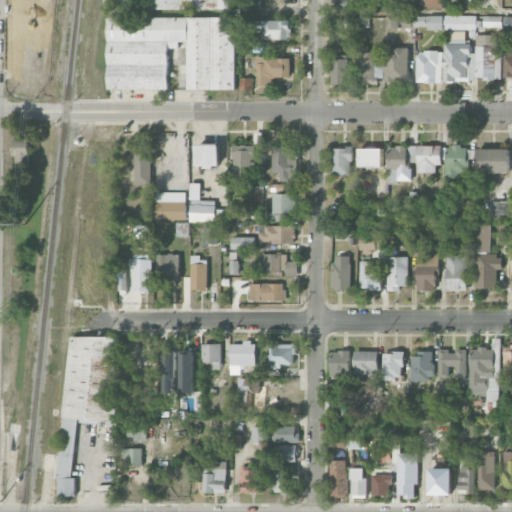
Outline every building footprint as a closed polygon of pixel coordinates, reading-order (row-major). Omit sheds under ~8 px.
[(116,0),(116,9),(232,9),(232,0),(116,0)] [(441,0),(422,0),(423,8),(442,8),(441,0)] [(414,17),(414,27),(428,26),(428,30),(443,30),(442,15),(414,17)] [(445,29),(475,29),(475,16),(445,15),(445,29)] [(511,30),(511,15),(483,17),(483,28),(502,27),(502,31),(511,30)] [(386,28),(397,29),(398,17),(387,16),(386,28)] [(108,89),(168,89),(168,48),(179,48),(179,42),(187,41),(187,90),(235,90),(234,17),(107,18),(108,89)] [(263,39),(291,39),(291,20),(250,20),(250,31),(263,31),(263,39)] [(496,35),(475,35),(475,79),(501,79),(500,56),(497,56),(496,35)] [(475,69),(470,69),(470,42),(444,43),(444,81),(475,81),(475,69)] [(409,48),(385,48),(386,81),(409,81),(409,48)] [(417,51),(416,83),(442,83),(442,52),(417,51)] [(291,77),(291,57),(257,57),(258,86),(274,85),(274,78),(291,77)] [(332,84),(346,84),(346,58),(332,59),(332,84)] [(39,93),(40,78),(29,78),(28,93),(39,93)] [(13,162),(29,162),(28,139),(12,140),(13,162)] [(219,144),(197,144),(197,167),(220,167),(219,144)] [(232,145),(231,173),(254,174),(255,146),(232,145)] [(280,173),(279,181),(296,182),(296,147),(272,146),(272,173),(280,173)] [(417,146),(389,146),(388,182),(410,183),(411,162),(417,162),(417,146)] [(418,172),(436,173),(436,165),(445,165),(445,146),(418,146),(418,172)] [(353,147),(332,147),(331,175),(353,175),(353,147)] [(446,178),(458,178),(458,174),(468,174),(468,159),(471,159),(471,147),(446,147),(446,178)] [(360,168),(383,167),(382,148),(359,149),(360,168)] [(510,149),(477,149),(477,173),(509,173),(510,149)] [(152,184),(151,154),(134,154),(135,184),(152,184)] [(262,187),(250,186),(250,205),(262,205),(262,187)] [(185,193),(157,192),(156,220),(179,220),(179,211),(184,212),(185,193)] [(281,222),(281,214),(294,214),(294,194),(273,193),(273,212),(266,212),(266,221),(281,222)] [(511,214),(511,202),(490,202),(490,215),(511,214)] [(476,252),(490,252),(491,225),(477,224),(476,252)] [(294,243),(294,226),(255,225),(255,233),(260,233),(259,242),(294,243)] [(498,244),(510,245),(510,226),(499,226),(498,244)] [(217,227),(204,228),(205,244),(218,244),(217,227)] [(360,250),(375,250),(376,235),(360,234),(360,250)] [(232,237),(232,249),(255,249),(255,237),(232,237)] [(437,291),(437,255),(445,255),(445,243),(417,243),(416,290),(437,291)] [(287,253),(262,254),(262,272),(284,272),(284,276),(298,276),(298,261),(287,261),(287,253)] [(132,291),(151,292),(153,255),(134,254),(132,291)] [(158,255),(158,279),(179,279),(179,254),(158,255)] [(476,288),(496,288),(496,270),(502,270),(502,254),(475,254),(476,288)] [(446,291),(467,290),(466,255),(446,256),(446,291)] [(351,256),(333,256),(333,290),(351,290),(351,256)] [(191,290),(207,290),(207,257),(191,257),(191,290)] [(408,286),(407,257),(387,257),(388,291),(401,290),(400,286),(408,286)] [(361,262),(361,289),(381,289),(380,262),(361,262)] [(119,290),(127,290),(126,269),(118,269),(119,290)] [(251,283),(250,300),(285,301),(285,284),(251,283)] [(113,424),(118,338),(67,335),(59,496),(75,497),(76,478),(74,478),(77,422),(113,424)] [(203,343),(203,370),(222,370),(222,344),(203,343)] [(256,343),(230,343),(231,374),(241,374),(241,367),(257,367),(256,343)] [(295,344),(270,344),(269,369),(280,369),(280,364),(294,364),(295,344)] [(500,402),(500,363),(494,363),(494,348),(471,348),(471,396),(487,396),(487,402),(500,402)] [(350,351),(331,351),(331,378),(350,379),(350,351)] [(378,351),(355,351),(355,375),(379,375),(378,351)] [(439,377),(466,377),(467,351),(439,351),(439,377)] [(404,352),(384,352),(383,379),(403,380),(404,352)] [(434,352),(412,352),(412,380),(434,380),(434,352)] [(260,394),(260,378),(238,378),(237,392),(244,393),(243,412),(253,412),(254,394),(260,394)] [(378,406),(379,394),(369,394),(368,405),(378,406)] [(147,440),(147,423),(128,423),(128,440),(147,440)] [(298,442),(298,426),(273,427),(273,442),(298,442)] [(266,427),(252,427),(252,443),(266,443),(266,427)] [(366,439),(347,440),(347,449),(366,448),(366,439)] [(297,446),(275,445),(274,461),(296,461),(297,446)] [(142,466),(142,448),(121,449),(121,458),(127,458),(127,467),(142,466)] [(478,489),(495,490),(496,452),(480,451),(478,489)] [(503,489),(511,489),(511,451),(502,452),(503,489)] [(398,495),(417,495),(417,454),(399,454),(398,495)] [(331,496),(348,495),(346,462),(330,462),(331,496)] [(274,467),(274,492),(292,492),(292,466),(274,467)] [(475,494),(476,468),(460,467),(459,493),(475,494)] [(227,493),(228,468),(204,468),(203,492),(227,493)] [(241,492),(264,492),(264,468),(241,469),(241,492)] [(451,469),(431,468),(430,495),(451,495),(451,469)] [(366,469),(352,469),(353,496),(367,495),(366,469)] [(389,484),(393,485),(393,475),(373,475),(372,496),(389,496),(389,484)]
